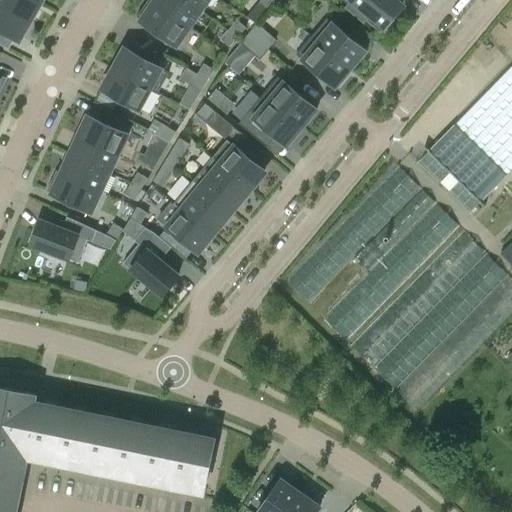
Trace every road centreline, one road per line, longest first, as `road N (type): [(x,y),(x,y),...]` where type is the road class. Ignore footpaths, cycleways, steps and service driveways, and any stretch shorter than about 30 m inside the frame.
road 1 (residential): [(201,330),(233,320),(499,0)]
road 2 (residential): [(455,0),(202,304),(201,330)]
road 3 (residential): [(399,511),(266,417),(169,381)]
road 4 (residential): [(100,0),(0,193)]
road 5 (residential): [(169,381),(0,329)]
